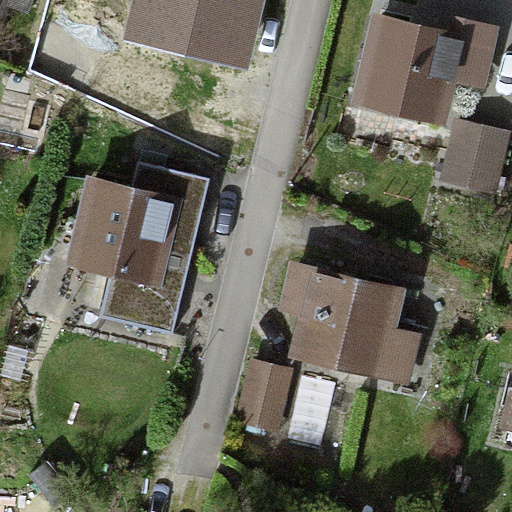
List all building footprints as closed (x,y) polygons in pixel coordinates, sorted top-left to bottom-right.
[(0,0),(0,10),(10,14),(14,0),(0,0)] [(359,105),(449,123),(468,34),(378,15),(359,105)] [(500,195),(511,148),(511,134),(460,122),(445,180),(500,195)] [(107,329),(176,343),(207,195),(93,172),(70,283),(114,292),(107,329)] [(343,379),(413,396),(423,350),(400,344),(410,300),(291,272),(280,320),(312,328),(353,337),(343,379)] [(238,421),(277,430),(292,371),(252,361),(238,421)] [(511,429),(511,388),(503,427),(511,429)]
